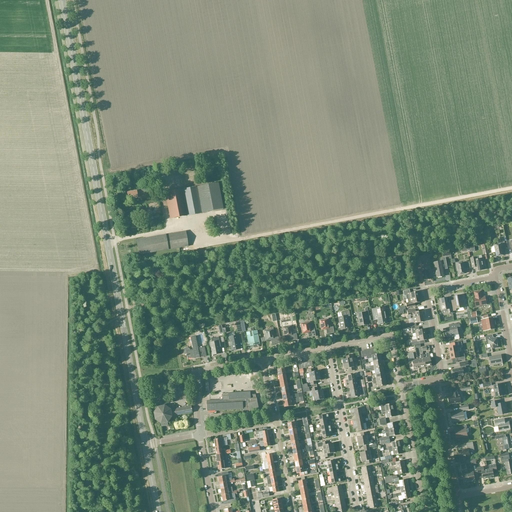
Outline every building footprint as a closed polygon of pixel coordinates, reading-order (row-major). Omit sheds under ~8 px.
[(218,183),(197,187),(202,213),(223,209),(218,183)] [(186,216),(202,213),(197,187),(181,190),(165,193),(170,219),(186,216)] [(138,198),(145,197),(144,190),(137,191),(127,193),(128,199),(138,198)] [(139,255),(168,250),(188,246),(185,231),(166,235),(136,240),(139,255)] [(496,252),(496,256),(504,255),(502,248),(505,247),(503,237),(500,237),(501,239),(499,242),(498,242),(499,245),(494,246),(491,247),(493,253),(496,252)] [(477,257),(470,259),(472,268),(475,267),(476,271),(484,270),(482,259),(477,260),(477,257)] [(447,267),(445,258),(441,259),(442,261),(434,263),(435,268),(437,278),(445,276),(443,268),(447,267)] [(458,275),(466,273),(465,269),(470,268),(469,262),(456,265),(457,271),(458,271),(458,275)] [(427,266),(421,268),(422,271),(424,281),(430,279),(428,272),(431,272),(430,266),(427,266)] [(418,297),(417,292),(410,293),(409,290),(403,292),(404,296),(406,296),(406,299),(407,299),(418,297)] [(481,292),(475,293),(476,299),(475,299),(476,306),(486,304),(485,298),(482,298),(481,292)] [(455,302),(452,303),(453,311),(458,311),(457,309),(460,309),(460,308),(463,307),(461,295),(454,297),(455,302)] [(415,306),(414,304),(419,303),(418,297),(407,299),(408,303),(405,304),(406,308),(415,306)] [(441,311),(447,310),(448,313),(453,313),(451,305),(448,305),(447,298),(440,299),(440,303),(441,303),(441,305),(440,305),(441,311)] [(366,317),(369,316),(368,308),(365,309),(365,312),(357,314),(359,326),(367,325),(366,317)] [(383,324),(386,323),(384,308),(372,310),(374,321),(377,320),(378,324),(383,323),(383,324)] [(413,318),(422,317),(421,311),(413,312),(413,310),(407,311),(407,315),(410,315),(410,316),(412,316),(413,318)] [(338,318),(340,330),(349,328),(347,317),(350,317),(349,311),(340,313),(341,317),(338,318)] [(422,317),(413,318),(414,322),(409,323),(410,327),(416,326),(415,323),(423,322),(422,317)] [(492,318),(481,320),(483,331),(494,329),(492,318)] [(327,335),(334,333),(333,327),(330,328),(328,319),(319,320),(321,331),(326,330),(327,335)] [(308,338),(316,337),(314,331),(311,331),(309,322),(300,324),(302,334),(307,334),(308,338)] [(450,331),(446,331),(447,337),(452,336),(453,336),(459,335),(458,330),(461,329),(460,324),(457,324),(456,324),(449,325),(450,331)] [(290,341),(297,340),(296,334),(293,334),(291,325),(282,327),(284,338),(289,337),(290,341)] [(256,331),(254,332),(253,328),(247,329),(248,333),(246,333),(248,340),(249,339),(251,349),(257,348),(256,345),(259,344),(256,331)] [(416,336),(425,335),(424,329),(417,331),(417,328),(411,329),(412,334),(415,333),(416,336)] [(262,342),(270,340),(271,345),(279,343),(277,337),(274,338),(273,329),(264,330),(265,337),(261,338),(262,342)] [(232,351),(239,349),(237,336),(235,336),(234,332),(228,333),(232,351)] [(416,340),(411,341),(412,346),(414,346),(420,344),(419,341),(426,340),(425,335),(416,336),(416,340)] [(492,335),(485,336),(487,345),(490,344),(491,348),(493,347),(493,349),(497,348),(497,347),(498,347),(497,343),(498,343),(498,339),(494,340),(493,339),(493,338),(492,335)] [(206,355),(204,347),(197,348),(195,336),(190,337),(192,350),(189,350),(189,349),(188,348),(187,348),(186,348),(185,348),(184,349),(183,350),(183,352),(184,355),(186,354),(186,355),(185,355),(185,356),(187,356),(187,358),(195,357),(195,359),(199,358),(198,353),(201,352),(202,356),(206,355)] [(220,354),(219,348),(220,347),(219,337),(211,339),(212,342),(210,343),(212,355),(220,354)] [(462,351),(461,348),(462,348),(461,342),(450,344),(451,347),(448,348),(449,351),(450,353),(458,352),(459,352),(462,351)] [(465,354),(463,355),(462,351),(459,352),(458,352),(450,353),(450,356),(450,360),(457,358),(458,361),(466,360),(465,354)] [(417,359),(414,360),(413,353),(407,354),(409,362),(412,362),(413,370),(419,368),(417,359)] [(342,364),(353,362),(352,357),(351,355),(346,356),(346,359),(342,360),(342,364)] [(501,355),(489,357),(491,366),(502,363),(501,355)] [(370,368),(382,366),(381,360),(372,361),(373,365),(369,366),(370,368)] [(466,370),(465,366),(469,365),(468,361),(460,363),(461,368),(453,370),(454,376),(464,374),(463,370),(466,370)] [(353,362),(342,364),(343,369),(348,368),(348,371),(354,370),(353,367),(354,367),(353,362)] [(309,377),(319,375),(318,370),(314,371),(313,368),(307,369),(308,372),(309,377)] [(372,381),(384,379),(383,372),(375,374),(375,378),(372,378),(372,381)] [(355,378),(354,378),(353,374),(346,375),(347,378),(344,378),(344,383),(355,381),(354,380),(356,380),(355,378)] [(319,375),(309,377),(310,382),(310,385),(316,384),(315,380),(320,380),(319,375)] [(287,386),(287,383),(290,383),(289,380),(279,381),(280,388),(287,386)] [(349,390),(356,388),(355,381),(344,383),(345,388),(349,387),(349,390)] [(502,384),(494,386),(496,397),(504,396),(502,384)] [(313,396),(323,394),(322,389),(317,390),(317,387),(311,388),(312,391),(313,396)] [(356,388),(349,390),(350,392),(346,393),(347,398),(357,396),(356,388)] [(452,396),(448,397),(449,405),(461,402),(459,395),(458,390),(451,391),(452,396)] [(255,395),(250,395),(250,392),(223,394),(223,400),(209,401),(206,401),(207,404),(207,411),(222,410),(243,409),(243,414),(250,413),(250,414),(259,412),(255,395)] [(290,399),(289,396),(293,396),(292,392),(281,394),(283,400),(290,399)] [(323,394),(313,396),(313,401),(314,400),(314,404),(320,403),(319,399),(324,399),(323,394)] [(171,409),(165,404),(164,404),(163,401),(157,402),(158,407),(153,413),(154,420),(160,424),(161,426),(168,425),(167,423),(171,416),(192,413),(191,406),(172,410),(171,409)] [(498,401),(491,402),(492,408),(497,407),(498,415),(507,414),(506,409),(505,409),(505,407),(506,407),(505,403),(499,404),(498,401)] [(393,410),(392,404),(385,405),(385,403),(382,404),(382,402),(375,404),(376,407),(380,406),(381,412),(393,410)] [(354,417),(361,415),(360,408),(350,410),(351,415),(354,414),(354,417)] [(463,412),(451,414),(453,422),(464,420),(463,412)] [(320,423),(326,422),(326,419),(329,419),(328,414),(318,416),(320,423)] [(352,424),(362,423),(361,415),(354,417),(355,419),(352,420),(352,424)] [(510,430),(509,422),(505,422),(504,419),(495,421),(496,427),(498,427),(499,432),(510,430)] [(321,431),(331,429),(330,424),(327,424),(326,422),(320,423),(321,431)] [(385,431),(397,429),(395,422),(387,424),(388,428),(384,428),(385,431)] [(362,423),(352,424),(353,429),(357,428),(357,431),(364,430),(362,423)] [(457,431),(454,431),(456,438),(463,437),(463,439),(468,438),(466,429),(467,429),(466,425),(456,427),(457,431)] [(331,429),(321,431),(322,438),(329,437),(329,434),(332,433),(331,429)] [(389,437),(390,437),(398,435),(397,429),(385,431),(386,437),(379,438),(380,441),(389,440),(389,437)] [(267,431),(263,431),(262,430),(255,431),(256,435),(258,434),(259,439),(263,438),(263,440),(268,438),(267,431)] [(366,435),(366,432),(360,433),(361,436),(356,437),(357,442),(367,440),(367,435),(366,435)] [(496,440),(500,439),(502,439),(505,450),(511,448),(511,444),(511,441),(511,440),(511,439),(511,437),(506,438),(505,435),(495,437),(496,440)] [(215,447),(221,446),(224,446),(223,441),(227,440),(227,438),(213,440),(215,447)] [(270,446),(268,438),(263,440),(263,438),(259,439),(259,442),(263,442),(264,447),(270,446)] [(363,449),(369,448),(368,445),(367,440),(357,442),(358,447),(363,446),(363,449)] [(323,450),(333,448),(332,444),(328,445),(327,441),(316,443),(317,448),(322,447),(323,450)] [(388,450),(400,447),(399,441),(391,443),(391,447),(388,447),(388,450)] [(467,449),(458,451),(460,459),(470,457),(469,452),(474,451),(473,442),(466,444),(467,449)] [(225,449),(221,450),(221,446),(215,447),(216,455),(222,454),(225,453),(225,454),(228,454),(227,450),(225,450),(225,449)] [(293,454),(300,453),(303,452),(302,449),(303,449),(302,446),(301,446),(292,448),(293,454)] [(325,459),(325,458),(330,457),(329,454),(334,453),(333,448),(323,450),(324,453),(321,454),(321,456),(319,456),(320,460),(325,459)] [(360,457),(370,455),(369,451),(369,448),(363,449),(364,452),(359,453),(360,457)] [(226,460),(225,454),(225,453),(222,454),(216,455),(217,462),(223,461),(226,460)] [(508,453),(500,454),(501,461),(502,460),(502,464),(505,463),(507,475),(511,474),(511,461),(508,462),(507,459),(509,459),(508,453)] [(267,463),(273,462),(271,454),(266,455),(266,454),(262,455),(262,457),(266,457),(267,462),(267,463)] [(370,455),(360,457),(361,462),(365,461),(366,464),(372,463),(371,460),(370,455)] [(328,469),(338,467),(337,463),(334,463),(334,460),(327,462),(328,469)] [(218,470),(224,469),(226,468),(227,467),(226,461),(223,461),(217,462),(218,470)] [(274,469),(273,462),(267,463),(267,462),(263,462),(264,470),(268,469),(269,470),(274,469)] [(302,465),(295,467),(296,473),(300,472),(301,475),(308,474),(307,468),(303,469),(302,465)] [(489,479),(494,478),(493,471),(497,471),(496,465),(489,466),(489,469),(487,469),(489,479)] [(371,473),(370,466),(361,468),(362,472),(361,472),(362,475),(371,473)] [(330,476),(336,475),(336,472),(339,472),(338,467),(328,469),(330,476)] [(489,479),(487,469),(484,470),(483,467),(477,468),(478,474),(482,473),(483,480),(489,479)] [(276,477),(274,469),(269,470),(268,469),(264,470),(265,472),(269,472),(270,477),(270,478),(276,477)] [(229,479),(227,472),(221,473),(222,476),(218,477),(219,483),(229,481),(229,483),(230,483),(232,483),(231,479),(229,480),(229,479)] [(373,480),(372,474),(371,473),(362,475),(362,478),(363,478),(364,481),(373,480)] [(330,476),(331,483),(341,482),(340,477),(337,478),(336,475),(330,476)] [(277,482),(276,477),(270,478),(270,477),(266,477),(266,480),(267,480),(268,485),(271,484),(272,485),(277,484),(278,484),(278,481),(277,482)] [(408,486),(406,480),(399,481),(398,478),(392,479),(385,480),(386,484),(392,482),(392,483),(394,483),(395,485),(399,484),(399,487),(408,486)] [(306,486),(306,483),(308,482),(307,480),(305,480),(298,481),(299,488),(306,486)] [(374,487),(374,486),(373,480),(364,481),(364,485),(364,488),(374,487)] [(279,492),(277,484),(272,485),(271,484),(268,485),(267,485),(268,488),(272,487),(273,493),(279,492)] [(333,494),(343,492),(342,489),(341,486),(332,487),(333,494)] [(234,491),(231,492),(230,488),(231,488),(231,487),(227,488),(220,489),(221,496),(231,494),(232,495),(234,495),(234,491)] [(375,493),(374,487),(364,488),(365,492),(365,491),(366,495),(375,493)] [(335,501),(343,499),(343,496),(343,495),(343,492),(333,494),(335,501)] [(401,493),(393,495),(393,497),(398,496),(399,500),(400,501),(402,500),(402,499),(410,498),(409,492),(401,493)] [(376,500),(375,493),(366,495),(367,499),(366,499),(367,502),(376,500)] [(231,494),(221,496),(222,502),(226,501),(227,504),(235,503),(234,499),(232,500),(232,495),(231,494)] [(336,508),(345,506),(345,503),(344,503),(343,499),(335,501),(336,508)] [(378,507),(377,501),(376,500),(367,502),(367,505),(368,505),(369,509),(378,507)]
